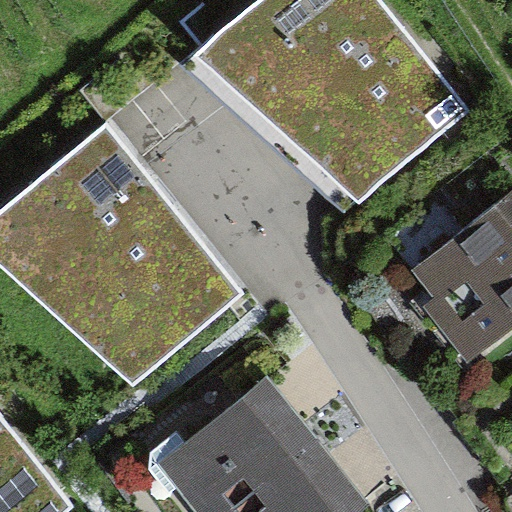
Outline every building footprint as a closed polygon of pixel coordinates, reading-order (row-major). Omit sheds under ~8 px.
[(251,0),(197,39),(365,193),(469,110),(381,0),(251,0)] [(0,199),(0,247),(134,368),(243,290),(110,120),(0,199)] [(511,323),(511,192),(411,262),(472,351),(511,323)] [(235,511),(319,446),(269,382),(160,469),(193,511),(235,511)] [(0,511),(75,511),(76,511),(0,417),(0,511)] [(366,511),(370,509),(319,446),(235,511),(366,511)]
